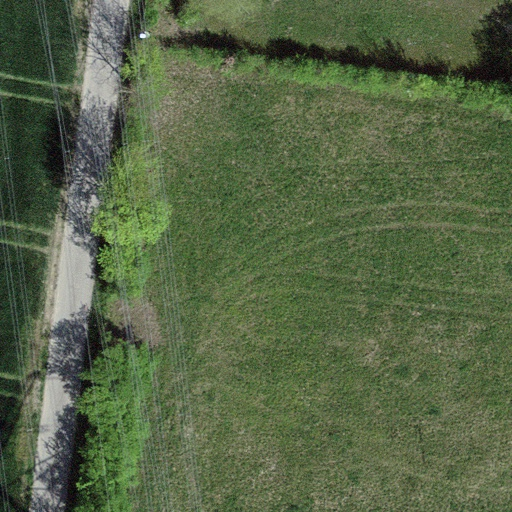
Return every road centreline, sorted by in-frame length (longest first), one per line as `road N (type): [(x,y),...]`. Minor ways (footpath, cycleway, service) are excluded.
road 1 (unclassified): [(42,511),(108,0)]
road 2 (track): [(511,254),(495,256),(390,386),(366,511)]
